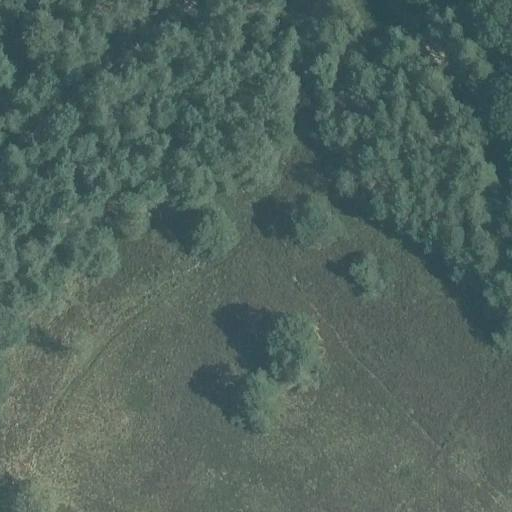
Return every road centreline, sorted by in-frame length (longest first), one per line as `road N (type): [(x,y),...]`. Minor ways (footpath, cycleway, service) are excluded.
road 1 (track): [(191,0),(0,161)]
road 2 (track): [(389,0),(511,143)]
